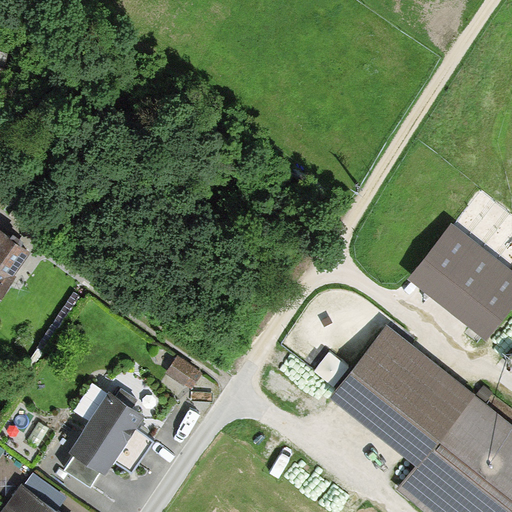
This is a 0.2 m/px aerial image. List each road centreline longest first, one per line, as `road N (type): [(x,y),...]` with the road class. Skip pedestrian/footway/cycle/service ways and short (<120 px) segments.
road 1 (track): [(494,0),(438,74),(328,263),(235,395)]
road 2 (track): [(235,395),(394,511)]
road 3 (residential): [(152,511),(235,395)]
